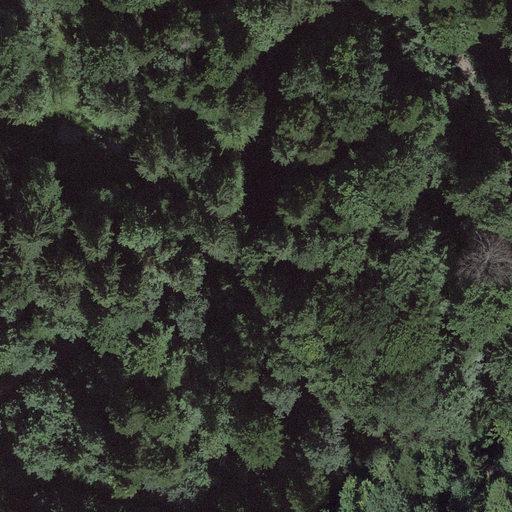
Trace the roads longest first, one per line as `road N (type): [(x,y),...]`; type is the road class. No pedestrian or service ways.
road 1 (track): [(322,0),(297,8),(271,53),(226,207),(192,262),(0,387)]
road 2 (track): [(230,511),(0,480)]
road 3 (track): [(511,130),(445,33),(400,3),(373,0)]
